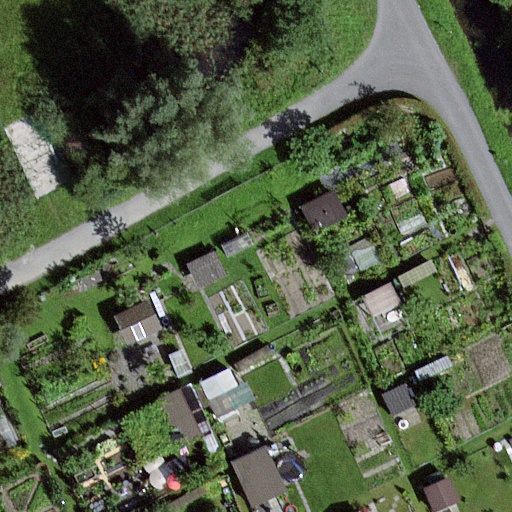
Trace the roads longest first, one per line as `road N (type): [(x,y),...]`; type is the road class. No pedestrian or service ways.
road 1 (track): [(417,55),(0,284)]
road 2 (track): [(511,229),(417,55)]
